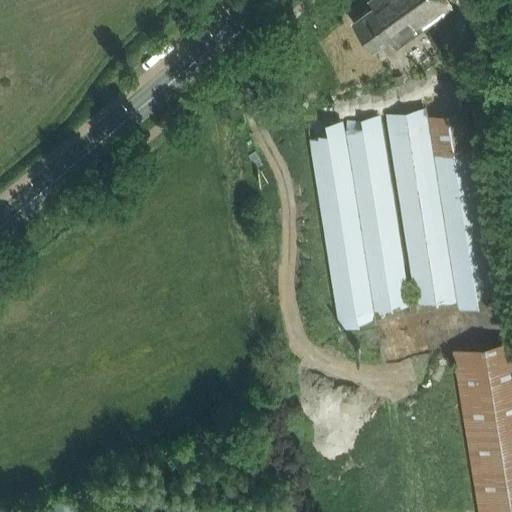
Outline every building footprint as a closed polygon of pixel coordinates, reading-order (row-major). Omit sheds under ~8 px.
[(397,49),(454,7),(448,0),(369,0),(373,5),(353,19),(374,48),(388,37),(397,49)] [(396,85),(404,83),(402,75),(394,77),(396,85)] [(498,300),(468,108),(427,115),(426,105),(385,112),(417,313),(498,300)] [(339,326),(412,315),(380,113),(307,125),(339,326)] [(511,511),(511,338),(452,348),(478,511),(511,511)] [(98,511),(92,491),(47,505),(49,511),(98,511)]
